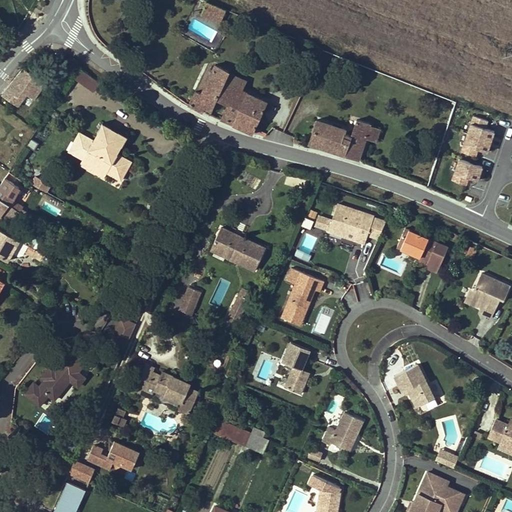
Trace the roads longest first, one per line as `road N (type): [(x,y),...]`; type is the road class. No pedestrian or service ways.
road 1 (residential): [(376,511),(394,443),(385,413),(346,354),(344,329),(354,314),(373,303),(400,306),(511,378)]
road 2 (unclassified): [(0,391),(22,356),(105,312),(172,215),(211,132)]
road 3 (residential): [(211,132),(376,174),(480,220)]
road 4 (residential): [(53,19),(124,78),(211,132)]
road 5 (unknown): [(285,152),(271,185),(228,198),(211,216),(195,277)]
